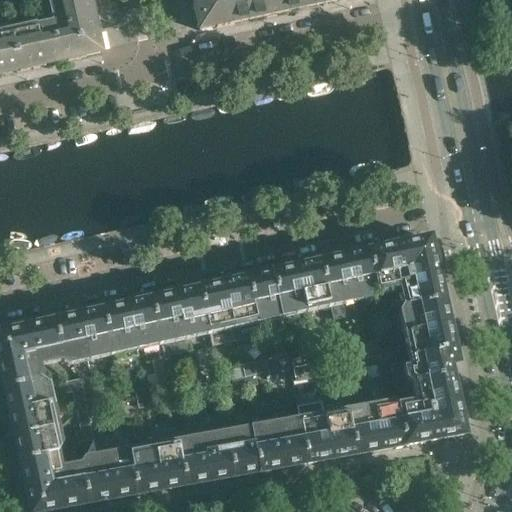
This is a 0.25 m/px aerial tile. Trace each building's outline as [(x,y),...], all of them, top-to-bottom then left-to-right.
[(101,53),(89,0),(50,0),(55,24),(48,26),(51,38),(71,34),(76,60),(85,58),(85,57),(101,53)] [(192,0),(199,32),(216,28),(216,29),(233,25),(233,24),(266,17),(267,21),(275,19),(274,15),(297,10),(298,14),(317,10),(316,6),(341,1),(347,0),(192,0)] [(76,60),(71,34),(51,38),(48,26),(37,28),(45,66),(67,61),(67,62),(76,60)] [(45,66),(37,28),(12,34),(20,71),(20,72),(29,70),(28,69),(45,66)] [(0,75),(20,71),(12,34),(0,36),(0,75)] [(308,161),(215,182),(219,203),(313,183),(308,161)] [(207,184),(113,204),(118,226),(211,205),(207,184)] [(105,206),(11,227),(16,248),(110,228),(105,206)] [(4,229),(0,229),(0,251),(8,250),(4,229)] [(437,275),(429,240),(396,247),(401,272),(395,274),(398,288),(401,287),(404,282),(437,275)] [(401,272),(396,247),(368,253),(377,292),(398,288),(395,274),(401,272)] [(377,292),(368,253),(344,259),(353,300),(375,295),(377,292)] [(353,300),(344,259),(320,264),(329,305),(353,300)] [(329,305),(320,264),(296,269),(305,310),(329,305)] [(305,310),(296,269),(272,275),(281,316),(305,310)] [(281,316),(272,275),(247,280),(256,321),(281,316)] [(443,301),(437,275),(404,282),(401,287),(404,305),(401,309),(401,310),(443,301)] [(256,321),(247,280),(223,285),(232,326),(256,321)] [(232,326),(223,285),(199,290),(208,332),(232,326)] [(208,332),(199,290),(175,296),(184,337),(208,332)] [(184,337),(175,296),(151,301),(160,342),(184,337)] [(160,342),(151,301),(126,306),(136,348),(160,342)] [(448,325),(444,306),(443,301),(401,310),(407,334),(448,325)] [(136,348),(126,306),(102,312),(111,353),(136,348)] [(111,353),(102,312),(78,317),(87,358),(111,353)] [(87,358),(78,317),(54,322),(62,363),(63,364),(87,358)] [(62,363),(54,322),(27,328),(32,354),(40,352),(43,363),(57,360),(62,363)] [(453,349),(448,325),(407,334),(412,358),(453,349)] [(32,354),(27,328),(0,334),(0,362),(23,357),(25,363),(32,362),(37,365),(43,363),(40,352),(32,354)] [(377,352),(375,343),(364,345),(366,354),(377,352)] [(352,357),(350,348),(339,350),(341,359),(352,357)] [(451,375),(449,366),(457,365),(453,349),(412,358),(414,367),(406,369),(410,384),(451,375)] [(341,359),(339,350),(328,352),(330,361),(341,359)] [(379,361),(378,356),(377,352),(366,354),(368,363),(379,361)] [(41,381),(37,365),(32,362),(25,363),(23,357),(0,362),(0,374),(3,390),(41,381)] [(354,366),(352,357),(341,359),(343,368),(354,366)] [(304,367),(302,358),(291,360),(293,369),(304,367)] [(343,368),(341,359),(330,361),(332,370),(343,368)] [(293,369),(291,360),(280,362),(282,371),(293,369)] [(306,375),(304,367),(293,369),(295,378),(306,375)] [(255,376),(253,368),(242,370),(244,379),(255,376)] [(295,378),(293,369),(282,371),(283,380),(295,378)] [(244,379),(242,370),(231,372),(233,381),(244,379)] [(457,401),(451,375),(410,384),(410,385),(414,387),(418,405),(423,408),(457,401)] [(257,385),(255,376),(244,379),(246,388),(257,385)] [(206,386),(204,378),(193,380),(195,389),(206,386)] [(246,388),(244,379),(233,381),(234,390),(246,388)] [(82,390),(80,380),(73,382),(75,392),(82,390)] [(195,389),(193,380),(182,382),(184,391),(195,389)] [(50,405),(45,383),(41,381),(3,390),(9,414),(50,405)] [(75,392),(73,382),(68,383),(65,387),(67,394),(72,393),(75,392)] [(208,395),(206,386),(195,389),(197,397),(208,395)] [(158,396),(157,387),(146,389),(147,398),(158,396)] [(147,398),(146,389),(135,392),(136,400),(147,398)] [(197,397),(195,389),(184,391),(186,400),(197,397)] [(84,398),(82,390),(75,392),(72,393),(74,400),(84,398)] [(160,405),(158,396),(147,398),(149,407),(160,405)] [(109,406),(107,397),(96,399),(98,408),(109,406)] [(86,406),(85,402),(84,398),(74,400),(76,409),(86,406)] [(149,407),(147,398),(136,400),(138,409),(149,407)] [(98,408),(96,399),(85,402),(86,406),(87,410),(96,409),(98,408)] [(464,436),(457,401),(423,408),(418,405),(413,405),(416,421),(425,419),(429,442),(464,436)] [(55,429),(50,405),(9,414),(14,438),(55,429)] [(404,447),(397,406),(397,405),(373,410),(380,451),(404,447)] [(429,442),(425,419),(416,421),(413,405),(401,408),(397,406),(404,447),(429,442)] [(88,414),(87,410),(86,406),(76,409),(78,417),(88,414)] [(111,415),(109,406),(98,408),(96,409),(98,417),(111,415)] [(98,417),(96,409),(87,410),(88,414),(89,419),(98,417)] [(380,451),(373,410),(348,414),(356,456),(380,451)] [(89,423),(89,419),(88,414),(78,417),(79,425),(89,423)] [(356,456),(348,414),(324,419),(331,460),(356,456)] [(331,460),(324,419),(299,423),(307,465),(331,460)] [(91,431),(89,423),(79,425),(81,433),(84,432),(91,431)] [(307,465),(299,423),(275,428),(283,469),(307,465)] [(283,469),(275,428),(251,432),(259,474),(283,469)] [(60,449),(55,429),(14,438),(19,462),(57,454),(60,449)] [(93,441),(91,431),(84,432),(86,442),(93,441)] [(84,432),(81,433),(76,434),(77,441),(81,443),(86,442),(84,432)] [(259,474),(251,432),(225,437),(232,478),(259,474)] [(232,478),(225,437),(202,441),(210,483),(232,478)] [(210,483),(202,441),(178,446),(186,487),(210,483)] [(186,487),(178,446),(154,450),(161,491),(186,487)] [(161,491),(154,450),(129,454),(137,496),(161,491)] [(57,475),(60,471),(56,454),(57,454),(19,462),(25,488),(51,483),(50,477),(57,475)] [(137,496),(129,454),(105,459),(112,500),(137,496)] [(112,500),(105,459),(81,463),(81,464),(88,505),(112,500)] [(88,505),(81,464),(78,468),(64,470),(66,482),(56,484),(61,510),(88,505)] [(48,511),(61,510),(56,484),(66,482),(64,470),(60,471),(57,475),(50,477),(51,483),(25,488),(30,511),(48,511)]
